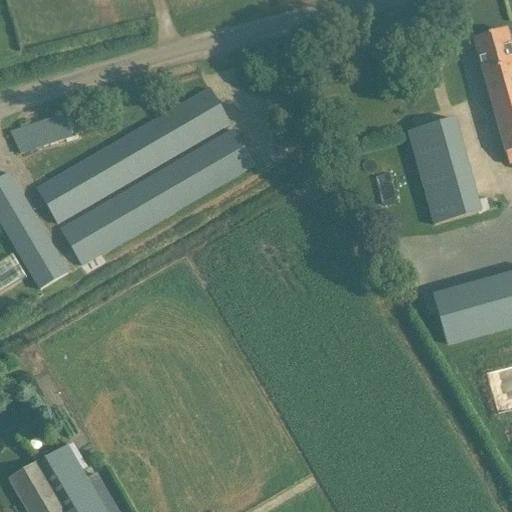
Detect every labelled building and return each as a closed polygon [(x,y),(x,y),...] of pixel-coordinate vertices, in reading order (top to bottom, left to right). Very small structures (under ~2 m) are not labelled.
[(511,163),(511,52),(506,31),(474,39),(479,59),(508,164),(511,163)] [(37,190),(47,208),(57,224),(229,123),(210,90),(37,190)] [(16,152),(71,139),(66,115),(10,127),(16,152)] [(408,132),(413,152),(434,225),(481,212),(455,119),(408,132)] [(80,265),(253,164),(233,130),(60,230),(80,265)] [(0,178),(0,222),(40,288),(67,272),(19,191),(8,174),(0,178)] [(511,271),(425,293),(438,347),(511,328),(511,271)] [(104,511),(67,447),(37,464),(27,469),(10,480),(29,511),(104,511)]
